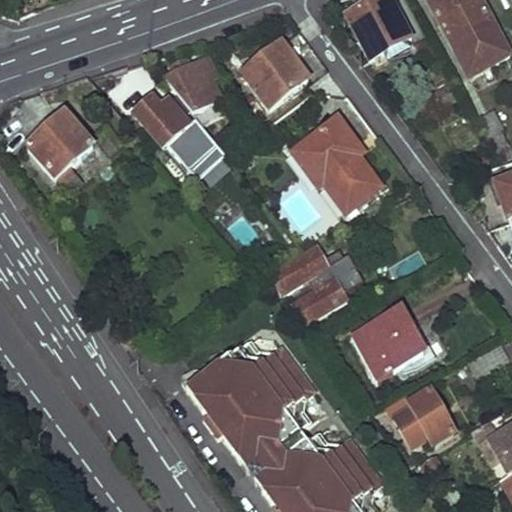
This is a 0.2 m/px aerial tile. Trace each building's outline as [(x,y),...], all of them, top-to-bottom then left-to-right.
[(380,0),(346,19),(370,64),(411,43),(388,0),(380,0)] [(507,51),(478,0),(435,0),(430,3),(468,73),(507,51)] [(330,74),(301,35),(245,77),(272,114),(310,85),(312,88),(330,74)] [(416,48),(449,106),(459,100),(427,42),(416,48)] [(166,84),(193,116),(223,102),(214,82),(219,80),(211,62),(193,71),(190,63),(175,70),(178,79),(166,84)] [(137,121),(164,152),(170,147),(189,130),(170,107),(161,114),(154,105),(137,121)] [(480,124),(503,165),(511,159),(511,152),(493,116),(480,124)] [(27,151),(57,184),(70,173),(92,153),(64,119),(27,151)] [(359,147),(340,122),(306,148),(331,183),(325,187),(348,216),(382,191),(360,161),(356,164),(349,155),(359,147)] [(227,160),(197,125),(170,147),(200,183),(227,160)] [(105,129),(93,139),(109,159),(121,148),(105,129)] [(366,156),(359,147),(349,155),(356,164),(360,161),(366,156)] [(321,190),(325,187),(331,183),(306,148),(295,156),(321,190)] [(227,160),(238,173),(247,165),(238,154),(227,160)] [(70,173),(57,184),(67,196),(81,184),(70,173)] [(511,183),(497,188),(509,225),(511,224),(511,183)] [(334,260),(327,247),(275,276),(286,295),(308,284),(314,294),(341,280),(335,269),(328,272),(324,266),(334,260)] [(354,273),(299,303),(310,325),(346,305),(341,298),(361,286),(354,273)] [(352,340),(377,386),(423,361),(398,315),(352,340)] [(399,511),(282,351),(261,366),(249,349),(187,394),(273,511),(399,511)] [(501,349),(469,365),(477,380),(509,363),(501,349)] [(448,431),(430,396),(410,406),(406,399),(388,409),(414,453),(431,444),(434,450),(461,436),(457,426),(448,431)] [(499,439),(492,426),(473,436),(481,450),(499,439)] [(511,477),(511,432),(499,439),(481,450),(493,471),(498,469),(505,482),(511,477)] [(454,451),(419,471),(427,486),(439,479),(454,504),(476,491),(454,451)] [(511,477),(505,482),(491,490),(494,497),(506,489),(511,500),(511,477)]
